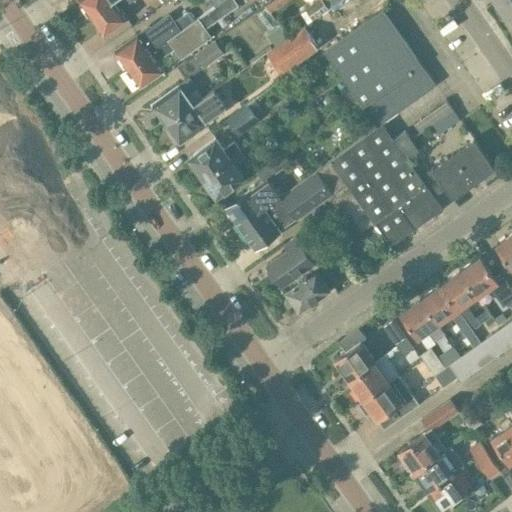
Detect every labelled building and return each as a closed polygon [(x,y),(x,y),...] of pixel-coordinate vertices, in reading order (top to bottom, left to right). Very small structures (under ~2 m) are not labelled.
[(80,0),(91,15),(112,0),(80,0)] [(112,0),(91,15),(104,33),(128,17),(121,7),(131,0),(112,0)] [(238,0),(223,0),(216,5),(199,16),(195,18),(194,19),(183,27),(181,29),(169,37),(128,67),(141,85),(164,69),(157,60),(175,47),(181,57),(212,35),(206,26),(241,3),(238,0)] [(313,0),(305,6),(313,18),(338,0),(313,0)] [(511,10),(511,0),(500,0),(509,13),(511,10)] [(378,125),(404,106),(437,83),(385,9),(325,51),(364,106),(365,105),(378,125)] [(177,19),(183,27),(194,19),(188,11),(177,19)] [(115,48),(128,67),(169,37),(181,29),(170,14),(152,26),(150,23),(115,48)] [(320,43),(306,23),(226,79),(240,99),(254,90),(320,43)] [(280,24),(267,33),(275,44),(287,35),(280,24)] [(215,39),(195,53),(204,67),(224,53),(215,39)] [(153,102),(167,121),(195,102),(187,90),(195,84),(189,76),(153,102)] [(207,93),(195,102),(167,121),(180,141),(217,115),(211,107),(215,104),(207,93)] [(228,118),(238,133),(259,119),(256,113),(262,108),(255,98),(249,103),(250,104),(228,118)] [(462,118),(455,108),(434,122),(441,132),(462,118)] [(436,195),(422,176),(408,157),(420,148),(407,129),(395,138),(384,122),(313,172),(330,195),(344,216),(350,211),(363,229),(376,221),(392,244),(444,207),(436,195)] [(230,155),(241,147),(236,140),(225,148),(217,136),(190,156),(203,174),(230,155)] [(254,137),(241,147),(230,155),(203,174),(217,193),(244,175),(235,163),(260,146),(254,137)] [(475,182),(497,166),(476,137),(454,152),(475,182)] [(285,151),(271,161),(278,170),(291,161),(285,151)] [(433,168),(447,187),(454,197),(475,182),(454,152),(434,167),(433,168)] [(330,195),(313,172),(281,194),(281,195),(252,215),(250,211),(237,219),(256,246),(281,229),(280,228),(284,226),(296,217),(297,219),(330,195)] [(281,195),(281,194),(268,177),(227,206),(237,219),(250,211),(252,215),(281,195)] [(310,242),(323,233),(316,222),(302,231),(310,242)] [(511,264),(511,232),(497,243),(511,264)] [(284,286),(318,262),(298,234),(285,243),(288,247),(267,262),(269,266),(268,267),(276,280),(278,279),(281,283),(282,282),(284,286)] [(332,252),(318,262),(284,286),(300,308),(339,281),(327,263),(336,256),(332,252)] [(460,269),(478,293),(489,285),(503,305),(511,299),(511,286),(504,275),(498,279),(481,255),(460,269)] [(480,322),(473,311),(466,301),(478,293),(460,269),(441,282),(458,307),(465,317),(472,327),(480,322)] [(465,317),(458,307),(441,282),(422,296),(439,320),(440,320),(442,323),(452,317),(450,313),(451,312),(465,332),(472,327),(465,317)] [(419,335),(439,320),(422,296),(402,310),(419,335)] [(382,324),(396,344),(407,337),(393,317),(382,324)] [(511,334),(505,324),(496,331),(508,348),(511,345),(511,334)] [(335,357),(349,378),(375,359),(362,340),(367,337),(359,327),(340,340),(346,349),(335,357)] [(496,331),(487,337),(499,355),(508,348),(496,331)] [(414,347),(407,337),(396,344),(399,348),(404,355),(414,347)] [(487,337),(478,344),(490,361),(499,355),(487,337)] [(349,378),(363,398),(389,379),(398,372),(387,357),(399,348),(396,344),(375,359),(349,378)] [(447,365),(432,344),(421,352),(436,373),(447,365)] [(478,344),(469,350),(481,368),(490,361),(478,344)] [(469,350),(459,356),(472,374),(481,368),(469,350)] [(450,363),(458,374),(463,380),(472,374),(459,356),(450,363)] [(458,374),(450,363),(447,365),(436,373),(444,384),(458,374)] [(412,391),(398,372),(389,379),(363,398),(364,398),(358,402),(367,414),(372,410),(377,417),(379,416),(386,426),(419,402),(412,391)] [(421,416),(430,428),(399,449),(405,456),(403,461),(408,469),(413,468),(414,469),(440,451),(446,447),(432,426),(458,408),(450,396),(421,416)] [(511,403),(507,397),(500,402),(506,412),(511,408),(511,403)] [(471,403),(460,410),(473,428),(483,420),(471,403)] [(510,461),(511,460),(511,419),(509,415),(499,421),(504,428),(493,436),(510,461)] [(470,448),(475,456),(487,448),(481,440),(470,448)] [(487,448),(475,456),(489,477),(501,468),(487,448)] [(414,469),(428,489),(453,471),(440,451),(414,469)] [(467,490),(453,471),(428,489),(442,509),(467,490)] [(237,476),(187,511),(237,511),(255,500),(237,476)]
